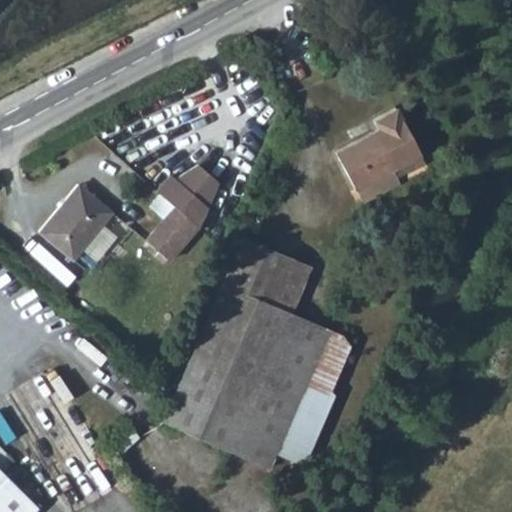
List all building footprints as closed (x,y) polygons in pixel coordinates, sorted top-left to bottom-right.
[(362,192),(399,172),(432,155),(409,112),(386,123),(389,131),(344,157),(362,192)] [(362,192),(371,207),(408,188),(399,172),(362,192)] [(133,256),(158,277),(187,246),(208,197),(183,174),(166,193),(161,188),(149,201),(151,206),(165,219),(133,256)] [(97,222),(70,198),(59,210),(55,209),(27,240),(58,267),(97,222)] [(165,407),(263,466),(272,454),(296,467),(335,403),(310,389),(340,338),(305,317),(326,283),(319,277),(264,246),(165,407)] [(0,511),(23,511),(35,500),(0,464),(0,511)]
